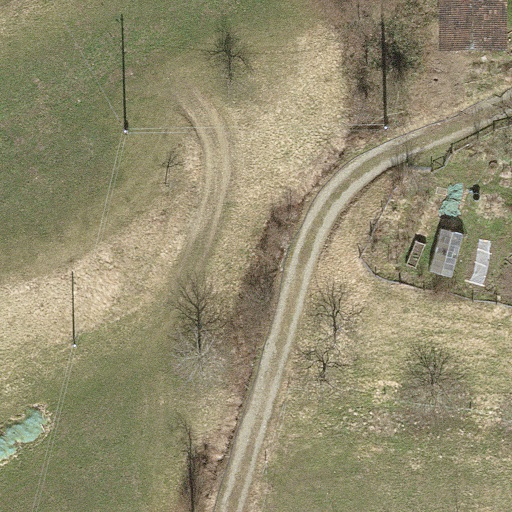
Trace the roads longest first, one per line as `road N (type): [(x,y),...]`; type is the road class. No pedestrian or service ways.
road 1 (track): [(233,511),(331,197),(373,161),(511,102)]
road 2 (track): [(181,298),(219,175),(213,132),(193,97),(162,84),(128,85),(0,160)]
